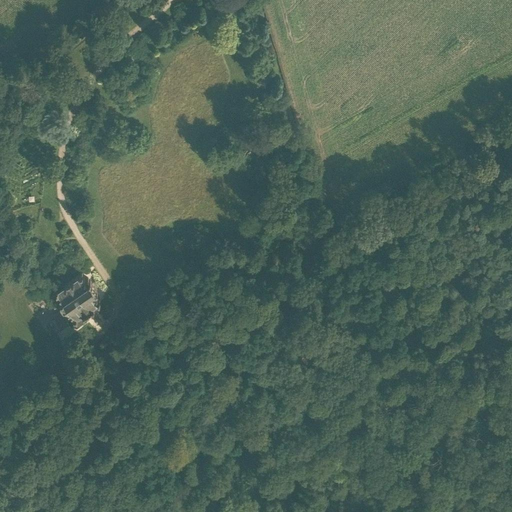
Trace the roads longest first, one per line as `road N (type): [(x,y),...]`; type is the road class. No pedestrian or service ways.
road 1 (track): [(171,0),(82,88),(65,134),(63,207),(120,302),(42,425),(0,463)]
road 2 (track): [(321,239),(90,475),(54,500),(0,491)]
road 3 (track): [(511,129),(378,204)]
